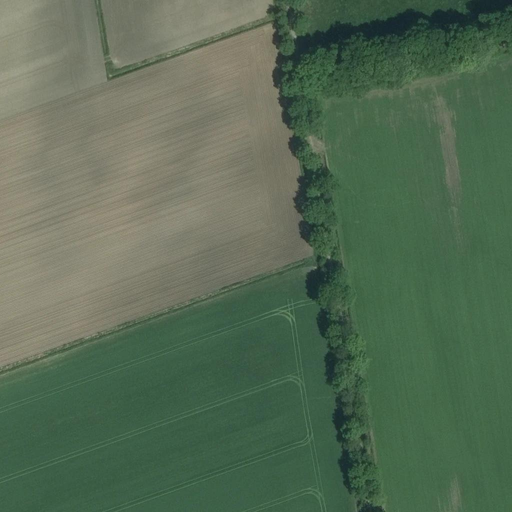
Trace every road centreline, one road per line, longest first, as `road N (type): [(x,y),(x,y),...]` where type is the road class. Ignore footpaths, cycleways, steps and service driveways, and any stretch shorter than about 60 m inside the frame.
road 1 (track): [(297,78),(367,511)]
road 2 (track): [(297,78),(511,37)]
